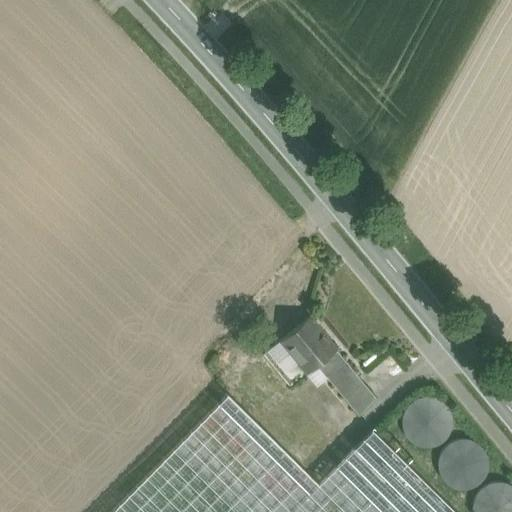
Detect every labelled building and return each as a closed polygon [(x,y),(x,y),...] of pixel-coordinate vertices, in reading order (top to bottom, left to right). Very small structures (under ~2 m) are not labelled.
[(337,348),(310,316),(279,341),(297,363),(306,374),(317,365),(326,376),(345,360),(335,349),(337,348)] [(297,363),(279,341),(268,350),(285,372),(297,363)] [(240,346),(218,366),(229,379),(251,358),(240,346)] [(345,360),(326,376),(358,414),(375,397),(345,360)] [(451,431),(432,391),(396,408),(416,448),(451,431)] [(450,511),(374,436),(299,511),(450,511)] [(452,436),(439,479),(474,489),(486,445),(452,436)] [(511,511),(511,490),(499,476),(468,503),(476,511),(511,511)]
